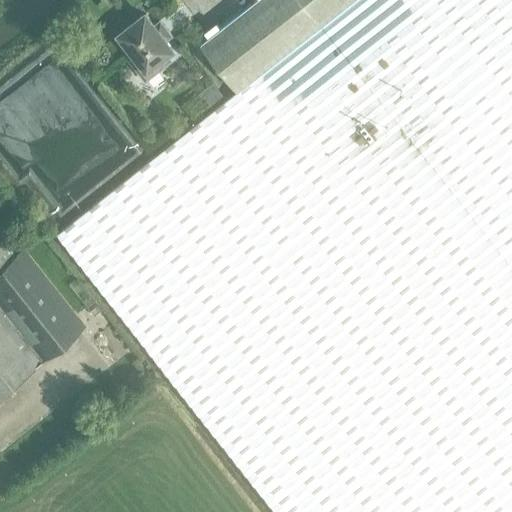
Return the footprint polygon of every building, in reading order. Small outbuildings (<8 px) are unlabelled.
[(322,22),(304,0),(252,0),(201,40),(238,88),(322,22)] [(304,0),(322,22),(349,0),(304,0)] [(511,0),(349,0),(322,22),(511,262),(511,0)] [(173,47),(165,36),(170,33),(160,21),(156,25),(146,12),(120,32),(137,54),(132,57),(146,76),(169,57),(166,53),(173,47)] [(511,511),(511,262),(322,22),(238,88),(57,231),(169,373),(278,511),(511,511)] [(0,235),(0,388),(84,323),(22,245),(13,252),(0,235)]
